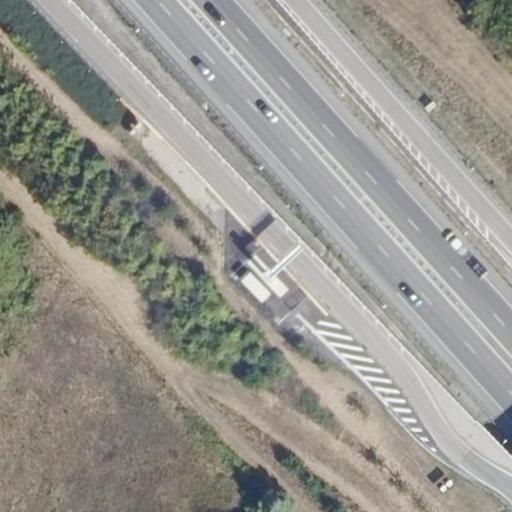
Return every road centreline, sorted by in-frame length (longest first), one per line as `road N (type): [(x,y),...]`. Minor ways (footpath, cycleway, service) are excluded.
road 1 (track): [(461,511),(341,417),(218,280),(211,240),(151,177),(110,149),(0,28)]
road 2 (motorway): [(54,0),(418,376),(454,440),(511,488)]
road 3 (motorway): [(151,0),(511,410)]
road 4 (track): [(0,173),(180,378),(266,407),(385,511)]
road 5 (motorway): [(511,325),(215,0)]
road 6 (motorway): [(511,228),(307,0)]
road 7 (track): [(307,511),(180,378)]
